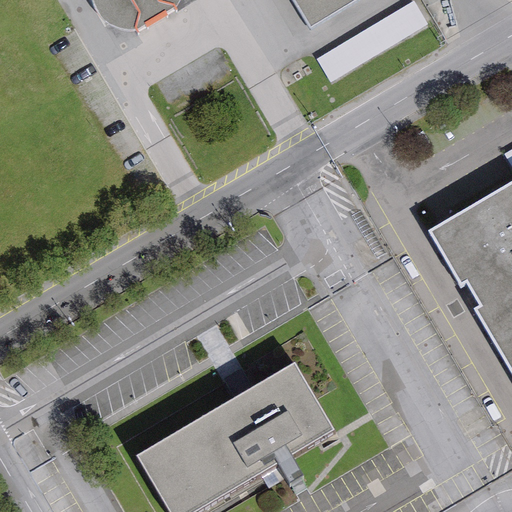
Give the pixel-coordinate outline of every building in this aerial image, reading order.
[(93,0),(95,6),(99,17),(102,23),(108,26),(116,29),(122,32),(131,33),(137,33),(175,11),(180,3),(180,0),(93,0)] [(357,0),(293,0),(310,28),(357,0)] [(420,7),(319,57),(331,83),(433,33),(420,7)] [(511,188),(427,238),(511,383),(511,188)] [(204,511),(333,434),(294,368),(137,462),(166,511),(204,511)]
